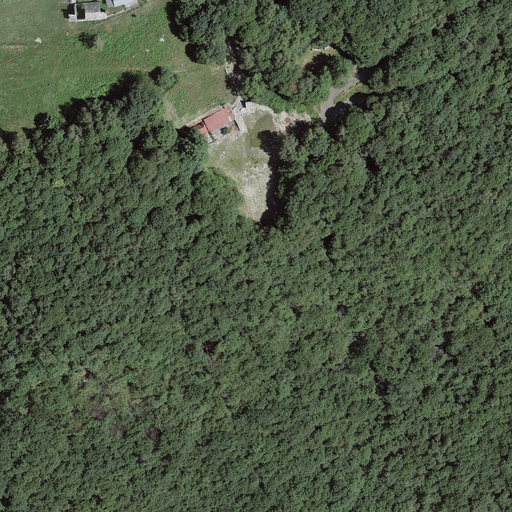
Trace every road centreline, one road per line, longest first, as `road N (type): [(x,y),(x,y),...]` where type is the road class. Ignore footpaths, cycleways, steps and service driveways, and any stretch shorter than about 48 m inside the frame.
road 1 (track): [(329,110),(339,87),(482,0)]
road 2 (track): [(511,52),(329,110)]
